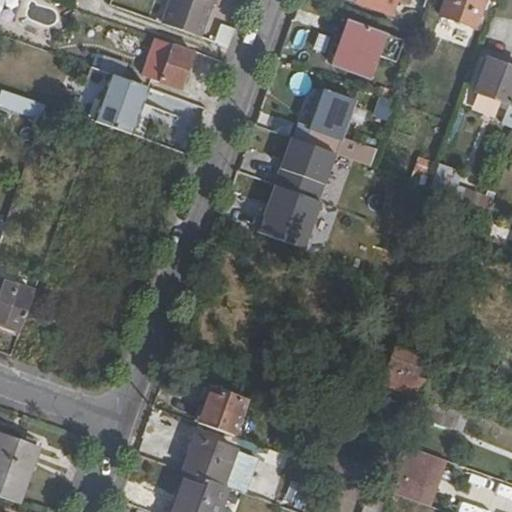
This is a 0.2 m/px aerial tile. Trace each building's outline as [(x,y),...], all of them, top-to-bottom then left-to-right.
[(170,0),(162,24),(199,38),(210,4),(216,6),(218,0),(170,0)] [(393,14),(398,0),(353,0),(356,1),(393,14)] [(485,0),(447,0),(442,15),(476,27),(485,0)] [(387,34),(349,20),(332,66),(370,79),(387,34)] [(183,90),(195,56),(157,42),(146,76),(183,90)] [(511,65),(489,57),(477,90),(511,103),(511,65)] [(100,71),(123,80),(127,68),(104,59),(100,71)] [(96,122),(132,136),(150,89),(123,80),(100,71),(94,69),(77,115),(96,122)] [(0,107),(39,121),(45,105),(0,89),(0,107)] [(334,152),(372,165),(377,152),(342,139),(353,103),(323,92),(305,141),(334,152)] [(511,108),(507,107),(500,124),(511,128),(511,108)] [(318,197),(334,152),(305,141),(290,136),(274,180),(318,197)] [(494,199),(436,177),(432,188),(491,210),(494,199)] [(318,197),(274,180),(254,231),(302,249),(321,198),(318,197)] [(0,281),(0,323),(21,331),(34,293),(0,281)] [(404,299),(407,290),(400,287),(385,324),(402,330),(412,302),(404,299)] [(383,382),(423,396),(427,385),(416,380),(423,361),(395,351),(383,382)] [(423,396),(450,406),(454,394),(427,385),(423,396)] [(211,387),(199,423),(236,435),(248,399),(211,387)] [(0,437),(0,496),(21,504),(43,445),(3,430),(0,437)] [(198,434),(186,470),(190,471),(226,484),(246,491),(258,456),(198,434)] [(406,443),(389,490),(417,499),(434,453),(406,443)] [(190,471),(186,470),(176,500),(180,501),(190,471)] [(176,500),(172,511),(217,511),(226,484),(190,471),(180,501),(176,500)] [(377,485),(367,511),(381,511),(389,490),(377,485)]
